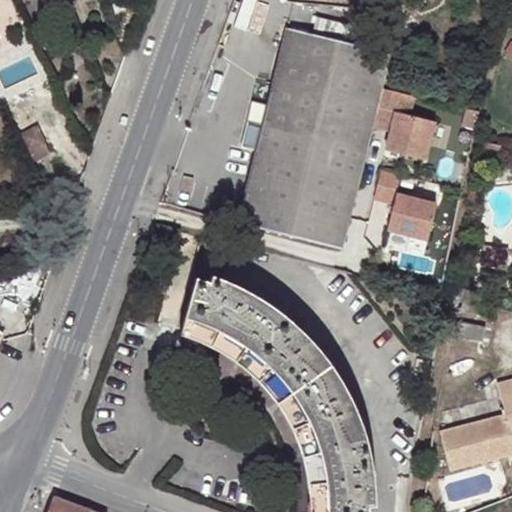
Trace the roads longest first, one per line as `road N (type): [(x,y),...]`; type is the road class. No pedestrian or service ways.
road 1 (secondary): [(190,0),(24,458)]
road 2 (residential): [(24,458),(165,511)]
